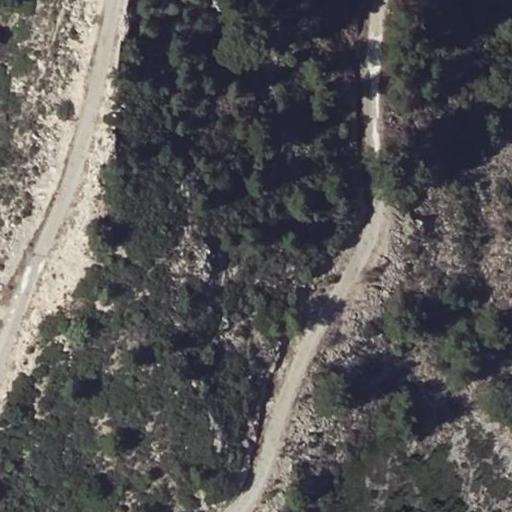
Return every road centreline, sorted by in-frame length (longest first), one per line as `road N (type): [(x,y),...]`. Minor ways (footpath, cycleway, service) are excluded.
road 1 (track): [(382,0),(367,84),(371,239),(307,353),(253,489),(236,511)]
road 2 (track): [(0,362),(68,192),(110,0)]
